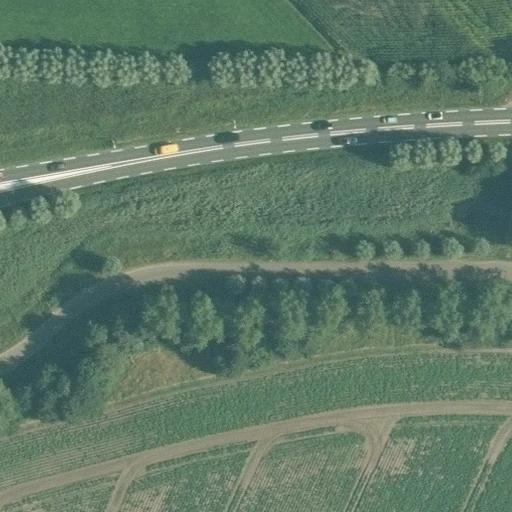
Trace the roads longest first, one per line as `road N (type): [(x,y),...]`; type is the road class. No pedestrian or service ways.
road 1 (unclassified): [(511,269),(174,272),(127,281),(77,305),(0,364)]
road 2 (primary): [(511,120),(369,128),(65,173)]
